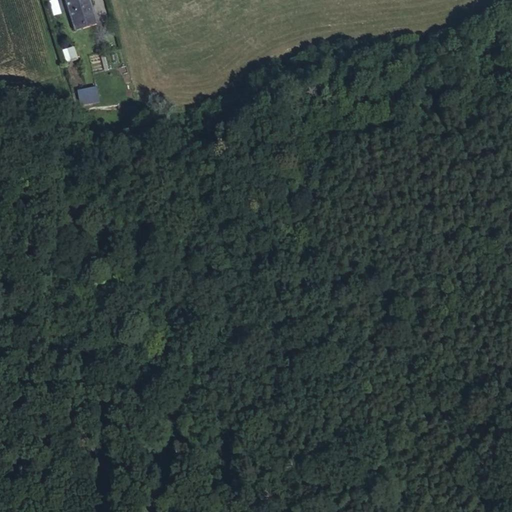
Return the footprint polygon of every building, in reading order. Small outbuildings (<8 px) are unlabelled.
[(49,0),(27,5),(32,23),(52,17),(57,32),(61,32),(51,0),(49,0)] [(62,0),(74,31),(97,22),(89,0),(62,0)] [(52,17),(32,23),(36,38),(57,32),(52,17)] [(63,49),(69,70),(80,67),(73,46),(63,49)] [(77,87),(79,105),(99,103),(97,85),(77,87)]
